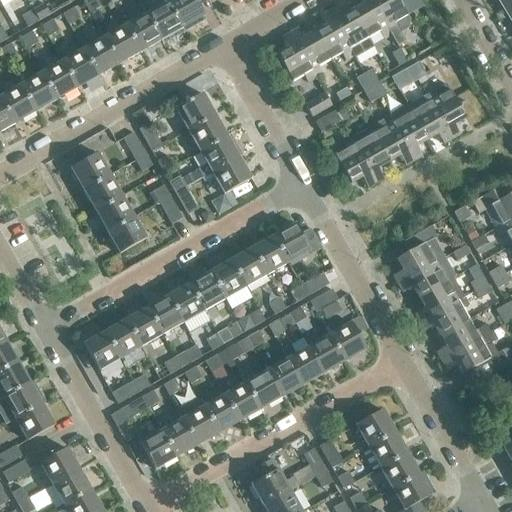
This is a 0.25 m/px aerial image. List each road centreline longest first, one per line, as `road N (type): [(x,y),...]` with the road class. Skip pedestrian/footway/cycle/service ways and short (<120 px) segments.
road 1 (residential): [(145,508),(400,364)]
road 2 (residential): [(46,329),(300,188)]
road 3 (residential): [(0,173),(224,46)]
road 4 (residential): [(145,508),(46,329)]
road 5 (residential): [(400,364),(300,188)]
road 6 (residential): [(300,188),(224,46)]
road 7 (residential): [(477,504),(400,364)]
